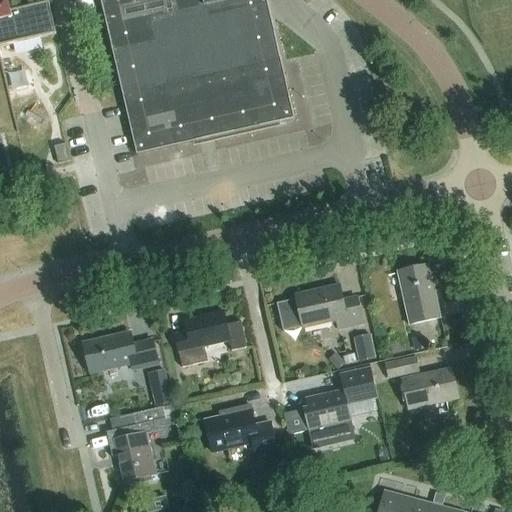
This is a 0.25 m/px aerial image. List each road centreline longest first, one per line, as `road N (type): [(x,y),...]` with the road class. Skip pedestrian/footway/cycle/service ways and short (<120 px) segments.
road 1 (residential): [(240,237),(480,184)]
road 2 (residential): [(480,184),(440,65),(374,0)]
road 3 (residential): [(31,282),(240,237)]
road 4 (residential): [(275,402),(240,237)]
road 5 (residential): [(71,439),(31,282)]
road 6 (residential): [(511,328),(480,184)]
